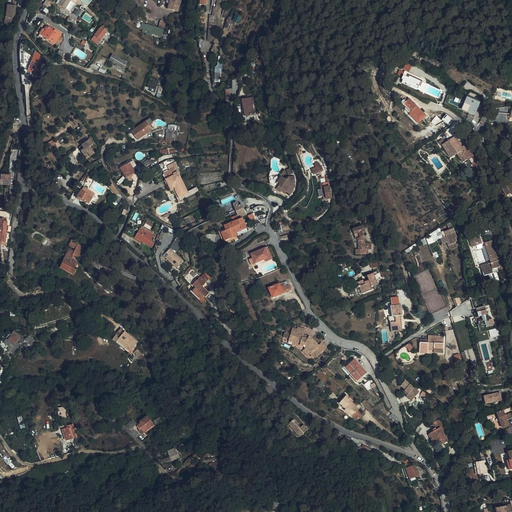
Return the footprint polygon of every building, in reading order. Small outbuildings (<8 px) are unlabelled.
[(70,0),(60,0),(58,4),(65,8),(70,0)] [(167,9),(169,0),(159,0),(158,6),(167,9)] [(14,14),(15,5),(6,4),(4,24),(9,25),(12,14),(14,14)] [(156,34),(157,28),(141,24),(140,27),(146,29),(146,31),(156,34)] [(106,30),(101,25),(97,29),(90,40),(95,44),(106,30)] [(46,26),(44,30),(40,35),(53,43),(60,34),(54,29),(53,31),(46,26)] [(28,65),(32,67),(34,68),(35,68),(38,61),(39,62),(40,60),(39,56),(34,50),(28,65)] [(125,65),(110,57),(108,60),(123,68),(125,65)] [(156,92),(159,79),(153,78),(152,82),(148,81),(147,87),(152,87),(152,91),(156,92)] [(468,94),(461,109),(475,115),(481,100),(468,94)] [(255,114),(253,98),(242,99),(245,116),(255,114)] [(420,122),(426,114),(406,98),(404,99),(400,103),(405,107),(411,112),(409,114),(420,122)] [(405,107),(402,110),(419,123),(420,122),(409,114),(411,112),(405,107)] [(453,119),(446,114),(442,120),(449,125),(453,119)] [(140,141),(151,129),(144,122),(133,134),(140,141)] [(178,134),(178,126),(170,125),(170,128),(166,128),(165,139),(176,139),(176,134),(178,134)] [(473,154),(466,144),(462,146),(455,136),(445,142),(443,139),(438,141),(441,145),(441,144),(450,157),(457,153),(462,161),(473,154)] [(89,139),(81,145),(83,149),(81,151),(85,157),(92,151),(89,146),(92,144),(89,139)] [(304,154),(298,144),(296,145),(297,147),(295,148),(299,156),(304,154)] [(141,168),(149,163),(147,160),(139,165),(141,168)] [(318,163),(317,162),(316,162),(315,162),(315,163),(314,163),(314,164),(315,167),(310,169),(312,173),(322,169),(321,165),(319,166),(318,163)] [(135,172),(129,163),(120,168),(126,177),(135,172)] [(0,181),(9,183),(10,173),(0,172),(0,181)] [(170,183),(167,184),(170,191),(171,190),(173,189),(178,198),(187,193),(176,174),(168,178),(170,183)] [(280,192),(281,191),(282,189),(285,192),(289,194),(293,189),(292,189),(294,186),(294,183),(294,176),(287,177),(287,178),(284,178),(281,176),(276,182),(279,184),(275,189),(280,192)] [(511,181),(502,188),(504,192),(509,200),(511,199),(511,181)] [(331,196),(329,186),(327,186),(326,182),(320,183),(323,195),(325,195),(326,198),(330,198),(331,196)] [(94,194),(89,191),(87,194),(81,191),(77,198),(81,201),(81,199),(89,204),(94,194)] [(245,214),(241,205),(233,208),(238,217),(245,214)] [(241,218),(238,220),(233,222),(228,224),(229,224),(230,239),(233,238),(232,235),(236,233),(246,228),(241,218)] [(291,221),(281,223),(283,231),(292,229),(291,221)] [(356,253),(364,253),(364,248),(367,248),(367,242),(364,242),(364,239),(363,239),(361,236),(363,235),(362,231),(365,230),(362,225),(352,229),(355,238),(357,237),(359,241),(358,248),(356,248),(356,253)] [(152,237),(140,230),(139,229),(138,232),(129,227),(125,233),(134,239),(134,238),(145,245),(151,248),(154,243),(150,241),(153,237),(152,237)] [(142,227),(140,230),(152,237),(153,234),(142,227)] [(456,239),(451,228),(443,232),(442,230),(441,231),(443,235),(444,234),(445,236),(441,238),(444,243),(448,241),(449,244),(455,241),(454,240),(456,239)] [(482,243),(479,235),(469,238),(471,246),(482,243)] [(169,250),(174,253),(178,242),(175,240),(174,240),(169,250)] [(496,267),(500,265),(502,270),(508,268),(505,257),(497,259),(491,240),(484,242),(490,262),(480,265),(483,276),(497,271),(496,267)] [(78,266),(69,261),(72,255),(76,257),(80,249),(70,244),(69,246),(70,247),(67,252),(61,264),(62,264),(59,270),(72,276),(76,267),(77,268),(78,266)] [(267,256),(264,248),(250,254),(252,258),(249,259),(251,265),(255,264),(254,263),(264,259),(268,257),(267,256)] [(183,261),(174,253),(169,250),(168,250),(165,253),(168,256),(166,258),(174,265),(175,264),(178,267),(183,261)] [(377,284),(376,281),(379,279),(376,272),(366,276),(368,280),(363,282),(362,280),(357,282),(359,286),(357,287),(357,288),(359,287),(361,294),(372,289),(371,287),(377,284)] [(208,293),(195,281),(191,285),(194,288),(192,291),(200,298),(202,296),(203,298),(208,293)] [(282,293),(291,289),(289,285),(285,286),(283,282),(279,284),(276,285),(273,286),(269,288),(268,288),(272,297),(282,293)] [(389,331),(401,330),(400,324),(398,315),(400,315),(398,304),(388,305),(389,316),(392,316),(393,322),(388,322),(389,331)] [(486,319),(482,305),(475,307),(476,311),(472,312),(473,316),(479,315),(481,320),(476,321),(479,330),(493,326),(491,318),(486,319)] [(288,341),(293,342),(294,341),(300,342),(299,345),(304,346),(306,348),(305,349),(310,355),(311,354),(315,358),(326,348),(322,343),(319,346),(309,336),(303,335),(304,328),(297,327),(297,329),(292,328),(288,341)] [(490,337),(499,335),(498,328),(489,330),(490,337)] [(133,348),(137,341),(124,331),(117,343),(132,355),(136,350),(133,348)] [(22,341),(12,333),(7,339),(12,344),(16,347),(22,341)] [(33,339),(29,335),(25,339),(25,340),(20,346),(20,347),(23,349),(33,340),(32,339),(33,339)] [(426,335),(426,339),(425,342),(418,342),(417,352),(426,353),(426,349),(431,349),(431,351),(440,352),(441,338),(437,338),(437,335),(426,335)] [(459,353),(454,355),(456,363),(462,361),(459,353)] [(350,373),(360,365),(354,358),(344,367),(350,373)] [(366,371),(360,365),(350,373),(356,380),(366,371)] [(389,374),(381,366),(380,369),(380,372),(381,375),(384,374),(385,376),(388,376),(389,374)] [(408,394),(413,399),(414,398),(419,392),(405,381),(401,386),(405,389),(404,391),(408,394)] [(501,399),(500,392),(483,395),(485,403),(501,399)] [(356,408),(350,402),(351,401),(345,395),(338,402),(344,407),(343,409),(350,415),(356,408)] [(511,408),(511,406),(498,412),(497,412),(503,427),(508,425),(506,419),(511,415),(511,408)] [(160,415),(162,419),(163,421),(169,417),(166,412),(160,415)] [(397,424),(399,422),(398,419),(393,413),(390,415),(395,421),(397,424)] [(150,420),(146,416),(140,421),(141,422),(135,427),(139,431),(138,432),(140,435),(152,425),(148,421),(150,420)] [(303,425),(301,426),(300,427),(293,420),(287,424),(299,437),(307,430),(303,425)] [(431,424),(434,429),(435,431),(438,429),(443,436),(447,434),(438,420),(431,424)] [(71,425),(67,426),(67,428),(61,430),(65,440),(75,436),(76,436),(71,425)] [(435,431),(434,429),(427,433),(428,435),(431,440),(432,439),(434,443),(437,442),(438,441),(441,445),(446,442),(443,436),(438,429),(435,431)] [(353,459),(354,456),(340,448),(329,442),(328,444),(353,459)] [(174,449),(173,450),(167,454),(160,459),(162,462),(170,457),(170,458),(177,453),(174,449)] [(476,474),(488,473),(487,460),(475,461),(476,474)] [(367,472),(369,464),(361,462),(360,465),(357,464),(356,468),(367,472)] [(422,478),(419,471),(414,473),(413,470),(411,466),(408,468),(411,473),(413,481),(422,478)] [(281,510),(282,504),(274,502),(272,508),(281,510)] [(510,504),(497,507),(498,511),(511,511),(511,503),(509,504),(510,504)]
